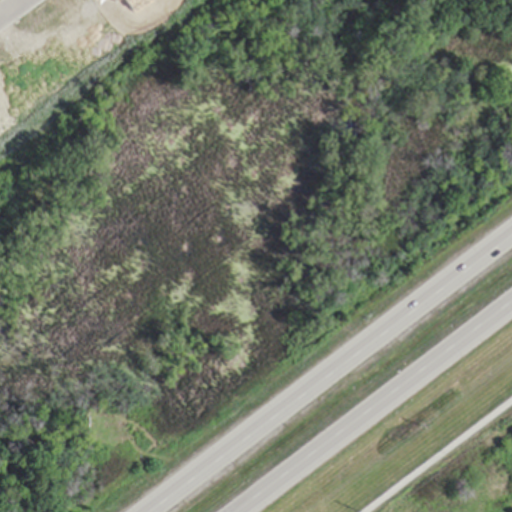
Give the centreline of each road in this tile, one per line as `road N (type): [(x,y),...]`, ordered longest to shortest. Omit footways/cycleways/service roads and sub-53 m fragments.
road 1 (trunk): [(511,231),(144,511)]
road 2 (trunk): [(233,511),(511,299)]
